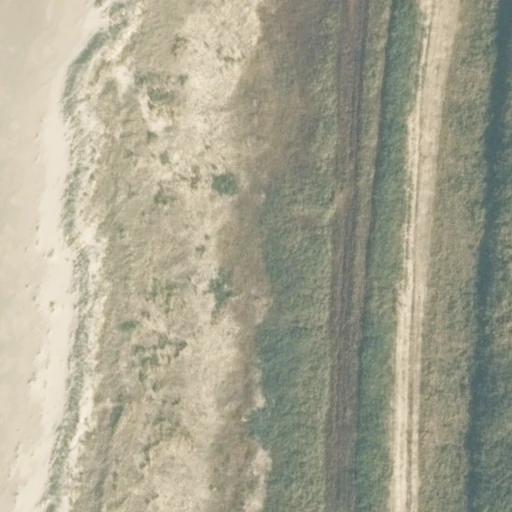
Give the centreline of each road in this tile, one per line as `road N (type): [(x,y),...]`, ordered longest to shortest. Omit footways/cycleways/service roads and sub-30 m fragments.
road 1 (track): [(341,511),(343,244),(363,0)]
road 2 (track): [(407,511),(409,242),(424,0)]
